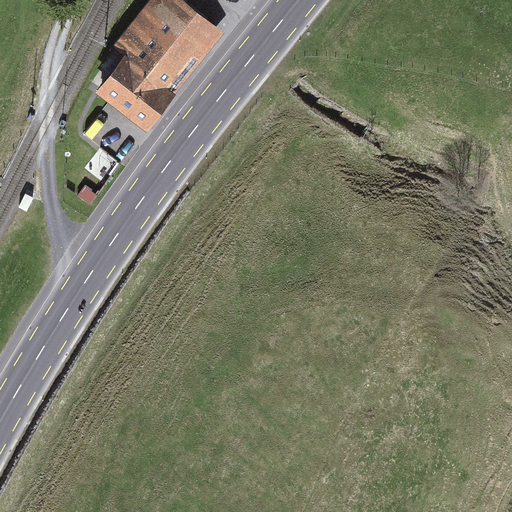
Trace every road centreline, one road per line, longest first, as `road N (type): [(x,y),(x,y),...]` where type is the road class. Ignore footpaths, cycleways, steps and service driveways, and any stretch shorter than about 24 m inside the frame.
road 1 (primary): [(0,422),(96,263),(298,0)]
road 2 (track): [(96,263),(65,240),(48,179),(50,63),(73,0)]
